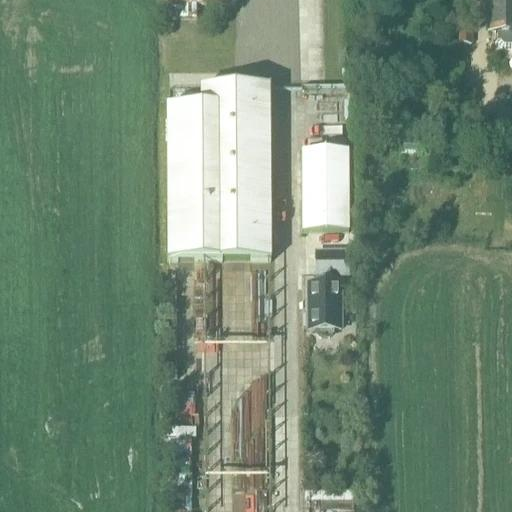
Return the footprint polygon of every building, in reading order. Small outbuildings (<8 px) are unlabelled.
[(196,21),(196,8),(206,8),(206,0),(166,0),(167,8),(167,21),(196,21)] [(206,0),(206,8),(211,8),(212,9),(235,9),(234,0),(206,0)] [(511,0),(488,0),(488,35),(500,35),(500,45),(511,45),(511,0)] [(459,22),(459,46),(471,46),(472,22),(459,22)] [(440,48),(441,88),(462,88),(461,48),(440,48)] [(168,265),(270,264),(269,90),(201,90),(201,109),(167,110),(168,265)] [(348,155),(302,155),(302,234),(348,234),(348,155)] [(308,328),(308,331),(317,331),(317,336),(320,339),(329,339),(332,336),(332,331),(340,331),(340,285),(336,285),(336,277),(347,277),(347,254),(316,254),(316,277),(325,277),(325,285),(308,285),(308,315),(306,315),(306,328),(308,328)]
